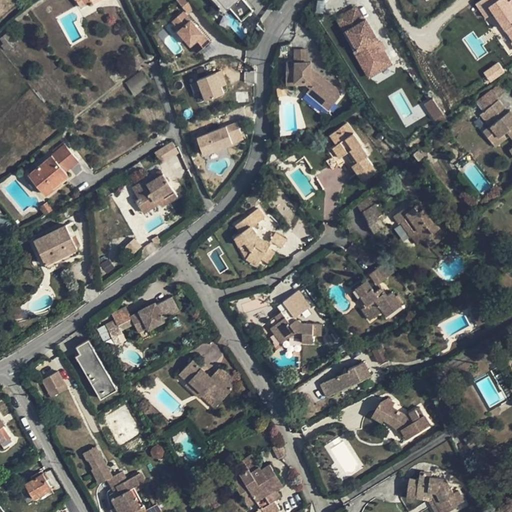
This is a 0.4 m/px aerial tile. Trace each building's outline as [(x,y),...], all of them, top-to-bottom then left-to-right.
[(196,7),(190,0),(177,0),(188,13),(196,7)] [(227,9),(219,0),(214,0),(224,11),(227,9)] [(219,0),(227,9),(229,7),(241,21),(253,11),(243,0),(219,0)] [(480,0),(474,4),(485,21),(492,16),(511,47),(511,0),(510,0),(508,1),(507,0),(480,0)] [(337,18),(344,31),(347,30),(357,49),(372,75),(391,64),(383,50),(381,51),(377,44),(379,43),(366,20),(364,21),(356,7),(337,18)] [(197,53),(210,42),(183,11),(173,21),(180,30),(179,31),(197,53)] [(9,30),(0,38),(0,40),(3,43),(1,45),(21,70),(33,60),(9,30)] [(294,49),(294,62),(307,62),(307,50),(294,49)] [(357,49),(354,51),(369,77),(372,75),(357,49)] [(339,91),(313,70),(311,70),(311,62),(307,62),(294,62),(286,62),(286,82),(311,82),(313,84),(310,88),(308,90),(325,103),(329,98),(335,103),(339,97),(339,91)] [(489,82),(505,72),(498,62),(483,72),(489,82)] [(126,84),(142,73),(141,71),(125,82),(126,84)] [(220,71),(197,80),(205,101),(224,94),(219,81),(223,79),(220,71)] [(142,73),(126,84),(134,96),(149,84),(142,73)] [(500,84),(491,90),(498,98),(506,91),(500,84)] [(325,103),(308,90),(307,92),(323,106),(325,103)] [(490,90),(476,102),(483,112),(486,110),(498,100),(490,90)] [(325,103),(323,106),(329,110),(335,103),(329,98),(325,103)] [(432,98),(424,104),(431,115),(440,109),(432,98)] [(508,112),(498,100),(486,110),(495,122),(490,126),(483,132),(492,143),(508,131),(510,134),(511,136),(511,148),(510,150),(511,152),(511,112),(510,110),(508,112)] [(440,109),(431,115),(435,120),(443,114),(440,109)] [(495,122),(486,110),(483,112),(480,114),(490,126),(495,122)] [(242,134),(237,123),(208,133),(209,136),(198,139),(204,154),(233,144),(231,138),(242,134)] [(361,144),(346,123),(339,128),(341,132),(332,138),(336,145),(333,147),(340,158),(351,151),(358,161),(352,165),(363,181),(376,172),(370,163),(369,164),(364,158),(368,155),(360,144),(361,144)] [(339,128),(330,135),(332,138),(341,132),(339,128)] [(508,131),(492,143),(495,147),(510,134),(508,131)] [(155,152),(162,163),(179,152),(172,142),(155,152)] [(65,144),(29,173),(46,194),(69,175),(66,171),(79,161),(65,144)] [(414,154),(419,160),(424,157),(419,150),(414,154)] [(333,170),(339,166),(332,157),(326,161),(333,170)] [(161,170),(150,177),(152,180),(164,173),(161,170)] [(150,177),(132,188),(139,199),(136,201),(144,213),(159,203),(159,202),(164,199),(167,203),(178,196),(164,173),(152,180),(150,177)] [(375,204),(371,197),(358,205),(363,212),(375,204)] [(404,208),(394,216),(399,223),(401,222),(411,237),(412,236),(418,244),(425,239),(430,247),(448,235),(441,226),(439,228),(433,219),(431,220),(416,200),(412,203),(414,206),(407,212),(404,208)] [(47,202),(41,206),(46,213),(52,209),(47,202)] [(412,203),(404,208),(407,212),(414,206),(412,203)] [(382,214),(375,204),(363,212),(369,222),(368,223),(374,233),(385,225),(381,220),(379,216),(382,214)] [(258,208),(256,209),(263,219),(265,217),(258,208)] [(16,227),(0,209),(0,228),(6,236),(16,227)] [(256,209),(235,225),(241,232),(235,237),(239,246),(246,242),(251,250),(246,258),(258,265),(262,258),(269,262),(275,252),(268,248),(271,244),(260,237),(258,239),(255,237),(257,235),(257,234),(252,227),(263,219),(256,209)] [(89,215),(78,216),(80,227),(90,225),(89,215)] [(77,247),(81,246),(75,235),(72,236),(66,224),(34,240),(46,264),(78,248),(77,247)] [(274,234),(271,240),(282,247),(287,240),(275,232),(274,234)] [(134,239),(124,247),(131,255),(140,246),(134,239)] [(386,261),(377,268),(385,279),(395,272),(386,261)] [(377,268),(369,273),(378,285),(385,279),(377,268)] [(366,280),(352,290),(358,299),(359,299),(362,297),(367,304),(364,306),(362,308),(370,320),(383,310),(387,316),(396,310),(393,307),(400,302),(402,305),(404,303),(400,297),(397,299),(392,292),(387,295),(381,287),(375,291),(366,280)] [(300,288),(290,296),(299,307),(309,300),(300,288)] [(131,316),(130,316),(132,318),(134,324),(138,331),(148,326),(149,329),(165,320),(164,318),(178,310),(171,296),(156,304),(155,302),(139,310),(140,311),(131,316)] [(299,307),(290,296),(283,301),(291,313),(292,313),(299,307)] [(362,297),(359,299),(364,306),(367,304),(362,297)] [(476,305),(474,301),(469,304),(471,308),(469,308),(478,326),(493,318),(484,301),(476,305)] [(21,305),(13,306),(15,319),(23,318),(21,305)] [(115,320),(117,325),(119,325),(132,318),(130,316),(131,316),(126,306),(112,313),(115,320)] [(281,310),(275,316),(279,321),(271,327),(282,343),(289,337),(297,331),(302,331),(302,338),(302,342),(313,342),(313,334),(322,334),(322,323),(303,323),(299,320),(298,319),(297,319),(296,320),(294,321),(290,314),(287,311),(284,314),(281,310)] [(132,318),(119,325),(122,330),(134,324),(132,318)] [(115,320),(105,324),(108,330),(117,325),(115,320)] [(122,330),(119,325),(117,325),(108,330),(116,345),(126,339),(122,330)] [(81,353),(76,355),(101,398),(118,389),(89,339),(76,346),(81,353)] [(369,342),(364,344),(368,352),(372,350),(379,364),(389,359),(381,345),(373,349),(369,342)] [(185,384),(192,391),(196,386),(204,394),(207,391),(219,402),(232,389),(231,388),(237,382),(220,366),(211,376),(192,359),(179,373),(188,381),(185,384)] [(349,370),(321,384),(326,396),(371,375),(364,361),(348,368),(349,370)] [(64,383),(57,371),(42,380),(49,392),(64,383)] [(130,380),(124,383),(128,389),(133,386),(130,380)] [(67,387),(64,383),(49,392),(51,396),(67,387)] [(196,386),(192,391),(200,398),(202,395),(204,394),(196,386)] [(204,394),(202,395),(215,407),(219,402),(207,391),(204,394)] [(381,402),(376,411),(386,417),(385,419),(394,425),(396,427),(399,430),(400,432),(403,430),(408,439),(431,425),(420,407),(410,413),(411,416),(408,418),(406,415),(393,407),(396,402),(387,398),(382,401),(381,402)] [(386,417),(376,411),(372,416),(383,423),(385,419),(386,417)] [(0,442),(0,443),(10,436),(3,425),(5,424),(0,416),(0,442)] [(126,422),(119,425),(126,439),(133,435),(126,422)] [(119,425),(112,429),(119,442),(126,439),(119,425)] [(403,430),(400,432),(406,441),(408,439),(403,430)] [(97,445),(83,453),(85,458),(87,457),(99,450),(97,445)] [(94,468),(92,469),(100,483),(108,479),(115,492),(110,494),(117,507),(119,511),(148,511),(146,508),(145,505),(141,507),(131,488),(134,486),(135,487),(142,483),(145,481),(140,472),(127,479),(123,470),(113,476),(99,450),(87,457),(94,468)] [(252,454),(240,462),(242,466),(246,464),(255,458),(252,454)] [(233,481),(243,498),(251,492),(256,500),(261,508),(263,511),(274,511),(280,509),(275,500),(281,497),(275,488),(283,484),(270,464),(262,469),(255,458),(246,464),(248,469),(245,470),(240,474),(241,476),(233,481)] [(194,471),(191,465),(185,469),(188,474),(194,471)] [(419,479),(410,478),(408,490),(418,491),(417,494),(434,497),(441,511),(448,511),(458,507),(457,505),(464,502),(458,490),(454,493),(446,479),(432,477),(433,473),(421,471),(419,479)] [(43,472),(25,482),(35,498),(52,488),(43,472)] [(12,476),(3,481),(8,489),(17,483),(12,476)] [(157,503),(145,481),(142,483),(144,487),(154,504),(157,503)] [(25,482),(19,486),(28,502),(35,498),(25,482)] [(134,486),(131,488),(141,507),(145,505),(137,491),(135,487),(134,486)] [(251,492),(243,498),(248,505),(256,500),(251,492)] [(441,511),(434,497),(430,500),(436,511),(441,511)] [(154,504),(146,508),(148,511),(162,511),(157,503),(154,504)]
